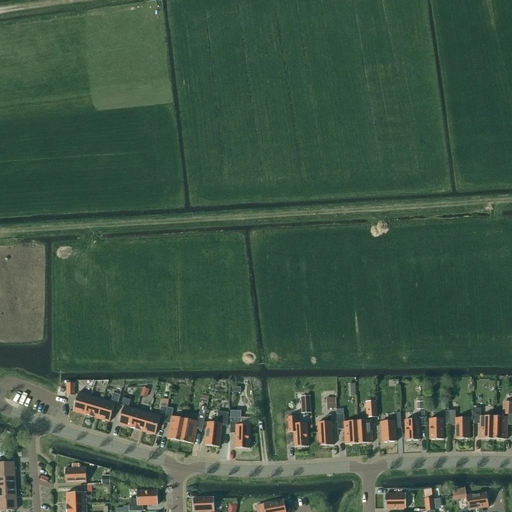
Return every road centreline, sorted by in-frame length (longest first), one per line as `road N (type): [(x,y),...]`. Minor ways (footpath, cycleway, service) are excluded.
road 1 (track): [(511,200),(0,230)]
road 2 (tertiary): [(368,470),(179,470)]
road 3 (tertiary): [(179,470),(34,422)]
road 4 (tertiary): [(511,462),(368,470)]
